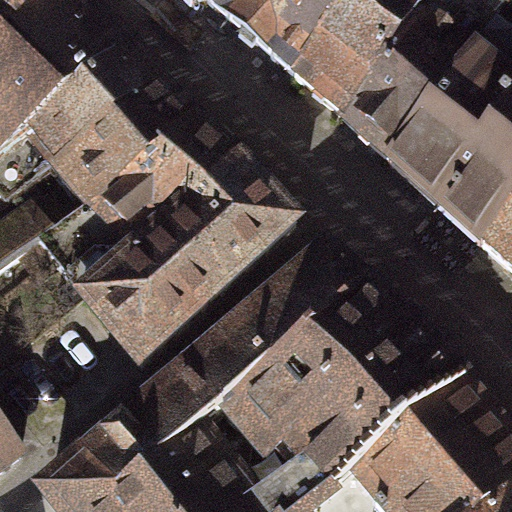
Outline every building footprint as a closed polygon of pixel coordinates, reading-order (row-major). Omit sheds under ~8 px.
[(0,0),(0,38),(47,0),(0,0)] [(0,154),(119,55),(60,0),(47,0),(0,38),(0,154)] [(200,0),(200,1),(290,79),(319,37),(320,34),(341,0),(200,0)] [(336,117),(337,119),(420,0),(341,0),(320,34),(319,37),(290,79),(337,116),(336,117)] [(420,0),(337,119),(383,160),(492,10),(489,8),(490,7),(479,0),(420,0)] [(382,161),(473,244),(500,213),(508,208),(511,201),(511,54),(509,52),(511,48),(511,11),(496,0),(494,0),(490,7),(489,8),(492,10),(383,160),(382,161)] [(511,0),(496,0),(511,11),(511,48),(509,52),(511,54),(511,0)] [(58,161),(153,88),(119,55),(0,154),(0,191),(52,153),(57,159),(58,161)] [(91,201),(189,123),(153,88),(58,161),(61,163),(49,173),(68,197),(80,188),(91,201)] [(124,235),(133,246),(233,162),(189,123),(91,201),(40,238),(35,241),(54,268),(83,245),(103,255),(124,235)] [(233,162),(133,246),(105,274),(77,296),(136,368),(291,225),(233,162)] [(511,201),(508,208),(500,213),(473,244),(511,275),(511,201)] [(0,224),(0,267),(12,258),(35,241),(40,238),(18,211),(0,224)] [(54,268),(69,288),(70,288),(97,264),(105,274),(133,246),(124,235),(103,255),(83,245),(54,268)] [(322,255),(81,461),(113,499),(196,433),(252,389),(361,289),(322,255)] [(406,329),(361,289),(252,389),(196,433),(258,511),(309,511),(335,493),(460,388),(406,329)] [(461,388),(460,388),(335,493),(309,511),(486,511),(511,488),(511,450),(460,390),(461,388)] [(258,511),(196,433),(113,499),(81,461),(42,493),(57,511),(258,511)] [(0,466),(14,456),(0,437),(0,466)] [(511,511),(511,488),(486,511),(511,511)]
